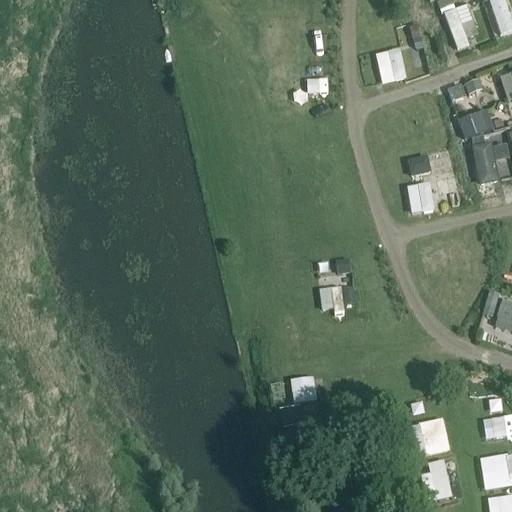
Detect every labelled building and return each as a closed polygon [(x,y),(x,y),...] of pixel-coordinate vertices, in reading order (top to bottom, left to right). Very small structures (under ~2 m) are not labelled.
[(358,23),(379,19),(375,0),(356,0),(354,1),(358,23)] [(501,0),(489,4),(500,40),(511,35),(511,27),(503,0),(501,0)] [(472,52),(463,27),(472,24),(468,12),(447,19),(460,56),(472,52)] [(258,48),(280,49),(281,20),(258,19),(258,48)] [(367,78),(393,75),(390,46),(363,49),(367,78)] [(283,62),(260,63),(260,87),(283,86),(283,62)] [(474,107),(491,98),(476,71),(459,80),(474,107)] [(501,117),(511,111),(511,108),(507,98),(495,104),(501,117)] [(451,136),(475,129),(471,111),(446,117),(451,136)] [(387,144),(389,170),(411,168),(408,142),(387,144)] [(493,149),(474,153),(482,193),(500,189),(493,149)] [(408,208),(407,180),(393,180),(394,208),(408,208)] [(431,236),(407,239),(411,266),(434,262),(431,236)] [(511,250),(496,248),(494,261),(511,263),(511,250)] [(417,281),(421,298),(440,294),(436,277),(417,281)] [(309,308),(329,305),(326,280),(305,283),(309,308)] [(498,324),(511,328),(511,308),(503,306),(498,324)] [(355,309),(349,330),(373,337),(379,315),(355,309)] [(377,372),(398,371),(398,358),(376,359),(377,372)] [(341,367),(319,370),(322,392),(344,389),(341,367)] [(276,374),(281,400),(302,397),(298,370),(276,374)] [(404,419),(413,417),(408,396),(400,398),(404,419)] [(468,398),(469,422),(490,421),(489,397),(468,398)] [(336,411),(339,426),(356,423),(353,408),(336,411)] [(304,430),(301,412),(278,416),(282,435),(304,430)] [(428,429),(408,430),(409,453),(429,452),(428,429)]
